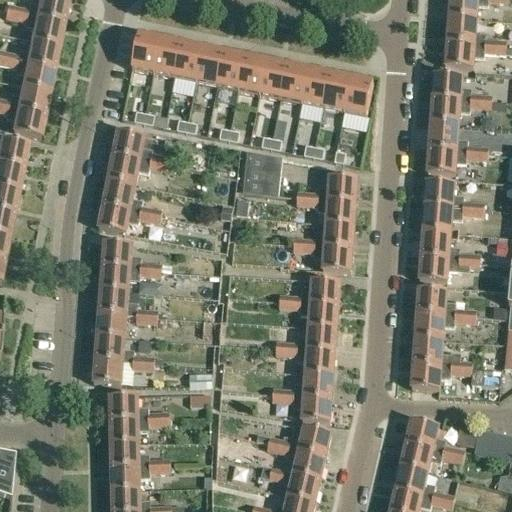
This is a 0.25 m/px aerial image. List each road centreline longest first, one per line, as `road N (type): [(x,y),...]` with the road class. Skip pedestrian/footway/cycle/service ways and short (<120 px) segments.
road 1 (residential): [(347,511),(371,407),(398,37)]
road 2 (residential): [(57,443),(65,256),(121,0)]
road 3 (residential): [(398,37),(208,0)]
